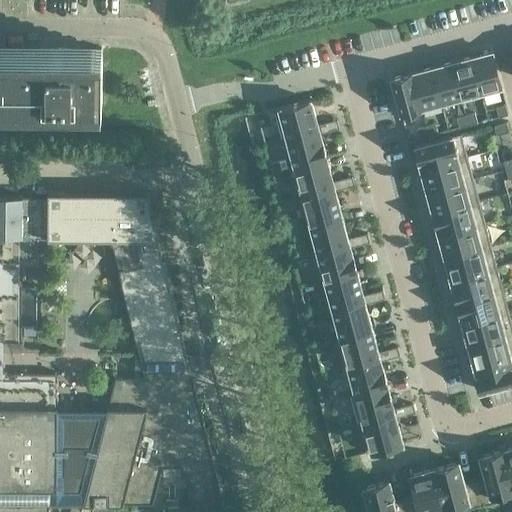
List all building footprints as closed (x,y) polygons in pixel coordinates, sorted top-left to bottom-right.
[(45,52),(0,51),(0,101),(100,102),(100,53),(70,52),(70,49),(58,48),(45,49),(45,52)] [(501,85),(492,50),(471,56),(480,91),(501,85)] [(471,56),(451,61),(461,96),(480,91),(471,56)] [(461,96),(451,61),(432,66),(441,101),(461,96)] [(412,72),(421,106),(441,101),(432,66),(412,72)] [(421,106),(412,72),(391,77),(400,112),(421,106)] [(279,107),(287,136),(319,127),(317,123),(311,99),(279,107)] [(500,116),(509,113),(505,101),(496,103),(500,116)] [(474,109),(465,112),(468,124),(477,122),(474,109)] [(468,124),(465,112),(456,114),(459,127),(468,124)] [(327,120),(329,129),(339,126),(337,118),(327,120)] [(329,129),(327,120),(317,123),(319,127),(320,131),(329,129)] [(435,120),(425,122),(429,135),(438,132),(435,120)] [(494,124),(496,133),(509,130),(506,121),(494,124)] [(416,124),(420,137),(429,135),(425,122),(416,124)] [(320,131),(319,127),(287,136),(295,164),(326,156),(320,131)] [(458,158),(452,135),(415,145),(421,168),(458,158)] [(295,164),(302,193),(334,184),(333,180),(326,156),(295,164)] [(427,190),(464,180),(458,158),(421,168),(427,190)] [(269,162),(272,171),(282,169),(280,159),(269,162)] [(282,169),(272,171),(274,180),(284,178),(282,169)] [(345,186),(354,184),(352,175),(342,178),(345,186)] [(345,186),(342,178),(333,180),(334,184),(335,189),(345,186)] [(464,180),(427,190),(433,212),(470,202),(464,180)] [(341,213),(335,189),(334,184),(302,193),(310,222),(341,213)] [(0,511),(225,511),(204,420),(193,376),(190,369),(195,368),(195,361),(195,353),(186,353),(182,332),(182,330),(164,257),(162,258),(157,238),(159,237),(148,191),(48,190),(48,195),(0,194),(0,511)] [(439,234),(476,224),(470,202),(433,212),(439,234)] [(310,222),(317,250),(349,242),(348,237),(341,213),(310,222)] [(285,219),(287,228),(297,225),(295,216),(285,219)] [(444,256),(482,246),(476,224),(439,234),(444,256)] [(300,234),(297,225),(287,228),(289,237),(300,234)] [(367,232),(358,235),(360,243),(370,241),(367,232)] [(358,235),(348,237),(349,242),(350,246),(360,243),(358,235)] [(317,250),(325,279),(357,270),(350,246),(349,242),(317,250)] [(450,278),(487,268),(482,246),(444,256),(450,278)] [(487,268),(450,278),(456,300),(493,290),(487,268)] [(333,307),(364,299),(363,295),(357,270),(325,279),(333,307)] [(385,298),(383,289),(373,292),(375,300),(385,298)] [(493,290),(456,300),(462,322),(499,312),(493,290)] [(363,295),(364,299),(366,303),(375,300),(373,292),(363,295)] [(333,307),(340,336),(372,327),(366,303),(364,299),(333,307)] [(499,312),(462,322),(468,344),(505,334),(499,312)] [(340,336),(348,364),(380,356),(379,352),(372,327),(340,336)] [(505,334),(468,344),(474,366),(511,357),(505,334)] [(398,347),(388,349),(391,358),(400,355),(398,347)] [(380,356),(381,360),(391,358),(388,349),(379,352),(380,356)] [(387,385),(381,360),(380,356),(348,364),(356,393),(387,385)] [(511,360),(511,357),(474,366),(480,390),(511,380),(511,360)] [(394,409),(387,385),(356,393),(363,422),(395,413),(394,409)] [(415,412),(413,404),(403,406),(406,415),(415,412)] [(406,415),(403,406),(394,409),(395,413),(396,417),(406,415)] [(363,422),(371,450),(403,442),(396,417),(395,413),(363,422)] [(358,454),(356,444),(346,447),(348,456),(358,454)] [(511,489),(511,480),(504,449),(479,456),(482,470),(473,472),(480,498),(511,489)] [(445,507),(480,498),(473,472),(463,475),(459,461),(434,467),(445,507)] [(408,511),(427,511),(445,507),(434,467),(409,474),(413,488),(403,491),(408,511)] [(370,511),(408,511),(403,491),(393,493),(390,479),(364,486),(370,511)]
